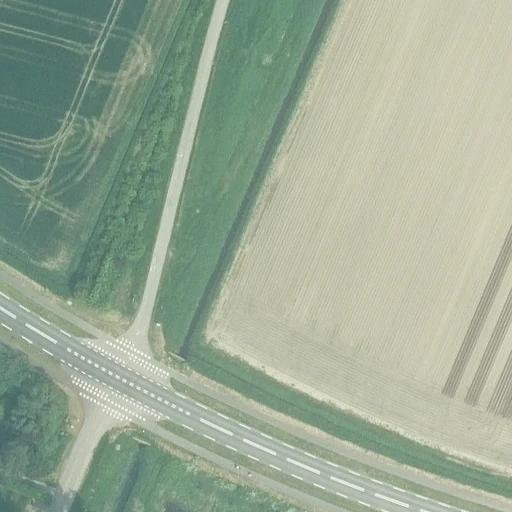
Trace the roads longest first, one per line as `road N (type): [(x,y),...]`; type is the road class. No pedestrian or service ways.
road 1 (unclassified): [(120,379),(221,0)]
road 2 (secondary): [(428,511),(120,379)]
road 3 (unclassified): [(61,511),(120,379)]
road 4 (secondary): [(120,379),(0,308)]
